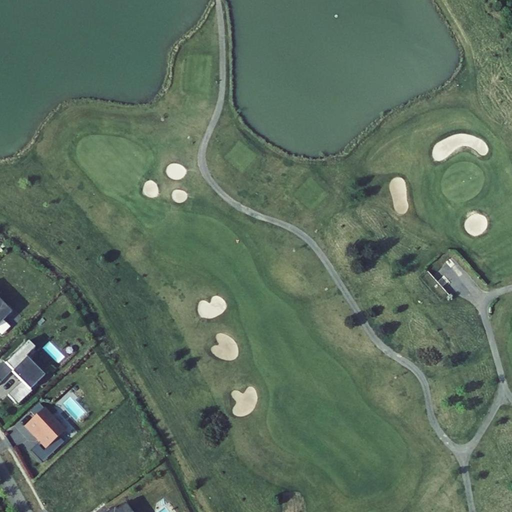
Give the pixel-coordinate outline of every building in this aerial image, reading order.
[(0,322),(10,312),(0,301),(0,322)] [(35,350),(28,343),(20,351),(27,358),(35,350)] [(27,358),(20,351),(5,365),(13,373),(12,374),(30,391),(45,377),(31,363),(32,363),(27,358)] [(5,365),(3,363),(0,366),(0,385),(12,374),(13,373),(5,365)] [(66,431),(45,409),(26,427),(35,436),(36,436),(40,439),(39,440),(47,449),(66,431)]
